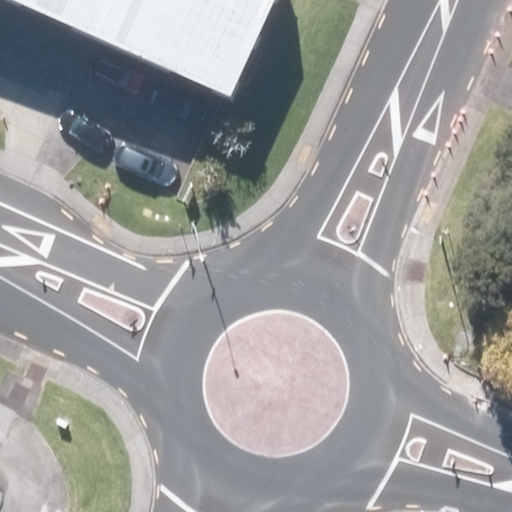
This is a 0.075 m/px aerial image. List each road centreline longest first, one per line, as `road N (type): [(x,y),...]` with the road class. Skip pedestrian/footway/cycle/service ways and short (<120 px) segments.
road 1 (tertiary): [(247,281),(382,152)]
road 2 (tertiary): [(157,391),(30,274)]
road 3 (tertiary): [(30,274),(195,308)]
road 4 (tertiary): [(382,152),(451,0)]
road 5 (tertiary): [(382,152),(349,306)]
road 6 (tertiary): [(503,481),(347,482)]
road 7 (tertiary): [(389,395),(503,481)]
